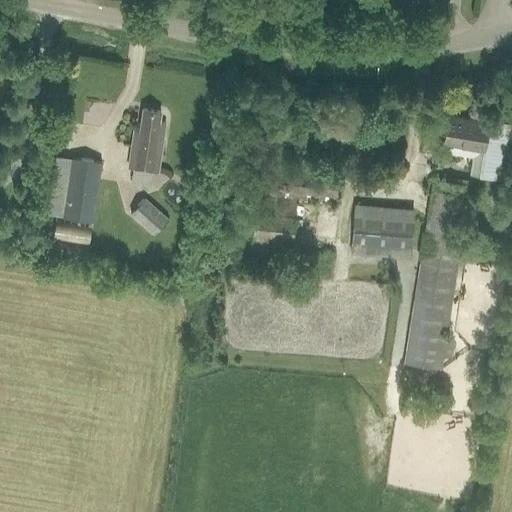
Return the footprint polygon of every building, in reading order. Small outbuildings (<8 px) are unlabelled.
[(159,171),(166,123),(160,122),(161,112),(143,110),(140,132),(135,131),(129,167),(159,171)] [(484,149),(489,122),(449,115),(445,143),(484,149)] [(63,217),(94,221),(102,162),(72,158),(63,217)] [(340,166),(258,159),(251,247),(292,250),(296,198),(337,202),(340,166)] [(454,341),(446,340),(470,185),(433,179),(404,363),(441,369),(443,357),(451,359),(454,341)] [(154,235),(169,219),(145,197),(131,213),(154,235)] [(414,220),(354,216),(352,241),(412,246),(414,220)]
